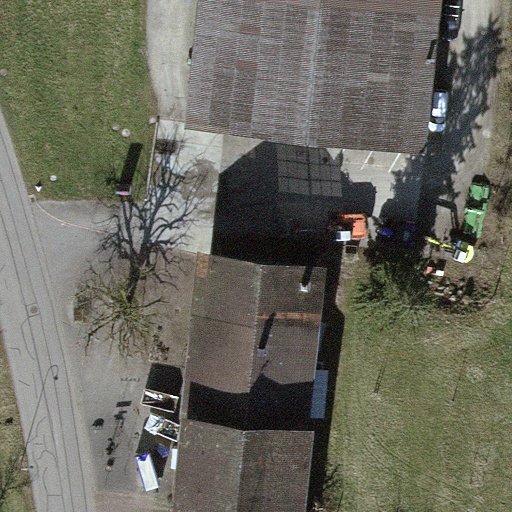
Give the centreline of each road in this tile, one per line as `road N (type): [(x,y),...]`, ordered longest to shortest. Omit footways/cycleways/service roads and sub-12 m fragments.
road 1 (unknown): [(171,179),(378,193),(439,183),(469,155),(482,0)]
road 2 (residential): [(0,157),(35,254),(89,511)]
road 3 (unknown): [(184,0),(171,179)]
road 4 (unknown): [(171,179),(138,206),(35,254)]
